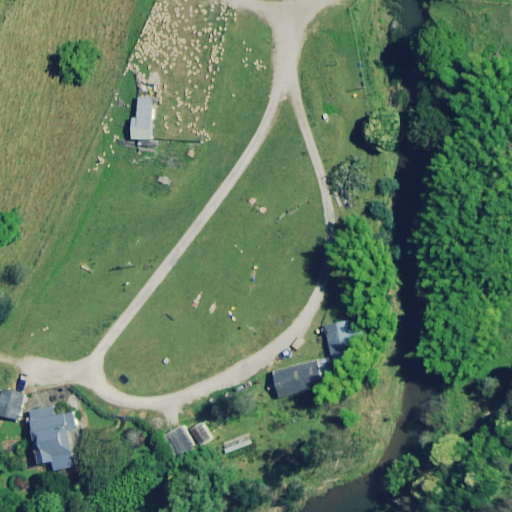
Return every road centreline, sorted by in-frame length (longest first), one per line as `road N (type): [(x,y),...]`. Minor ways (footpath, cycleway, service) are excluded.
road 1 (unclassified): [(113,394),(186,394),(279,343),(319,295),(332,261),(334,205),(292,72)]
road 2 (unclassified): [(292,72),(246,159),(97,354),(100,384),(113,394)]
